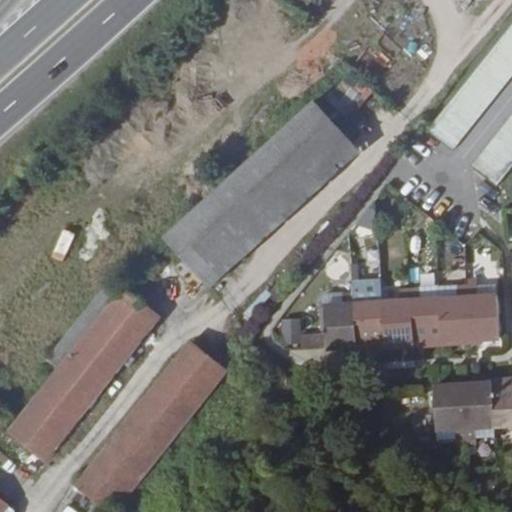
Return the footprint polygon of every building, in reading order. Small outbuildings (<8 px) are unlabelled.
[(511,25),(428,130),(452,150),(511,75),(511,25)] [(168,239),(212,287),(361,152),(316,102),(168,239)] [(511,116),(473,166),(498,186),(511,168),(511,116)] [(378,225),(376,198),(358,220),(378,225)] [(144,267),(153,274),(161,266),(152,257),(144,267)] [(468,271),(468,280),(478,279),(478,271),(468,271)] [(52,351),(65,362),(124,289),(111,279),(52,351)] [(327,332),(327,347),(327,349),(501,338),(498,294),(498,284),(479,285),(478,279),(468,280),(469,284),(466,284),(466,280),(458,281),(458,285),(400,288),(401,300),(383,302),(365,303),(364,290),(364,289),(343,289),(343,292),(324,293),(327,332)] [(124,289),(65,362),(10,431),(46,459),(160,317),(124,289)] [(383,289),(364,290),(365,303),(383,302),(383,289)] [(280,320),(279,346),(300,347),(301,320),(280,320)] [(303,348),(327,347),(327,332),(302,334),(303,348)] [(77,484),(111,511),(112,511),(226,371),(191,342),(77,484)] [(511,380),(434,385),(437,430),(457,429),(457,439),(477,439),(477,428),(495,427),(511,425),(511,380)] [(495,438),(495,427),(477,428),(477,439),(495,438)] [(437,440),(457,439),(457,429),(437,430),(437,440)] [(0,511),(6,511),(11,506),(0,497),(0,511)]
